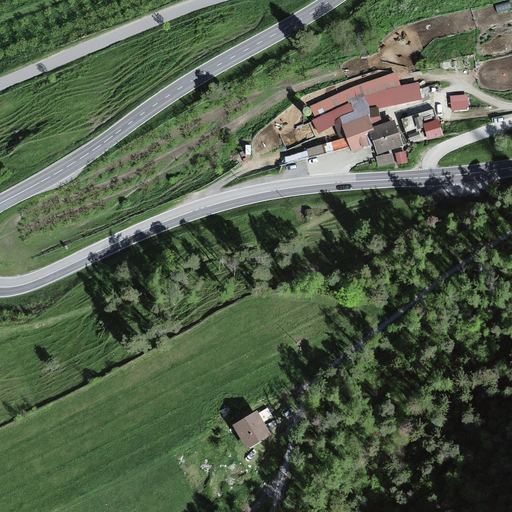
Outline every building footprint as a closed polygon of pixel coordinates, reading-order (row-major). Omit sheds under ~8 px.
[(354,87),(310,106),(316,119),(313,120),(319,134),(337,124),(342,138),(308,150),(310,158),(350,147),(352,151),(373,144),(378,155),(404,146),(395,122),(384,124),(379,109),(422,100),(418,83),(402,86),(396,73),(354,87)] [(467,95),(450,97),(452,112),(469,110),(467,95)] [(428,140),(443,135),(439,121),(424,125),(428,140)] [(396,153),(398,165),(407,163),(405,151),(396,153)] [(392,153),(376,157),(378,167),(394,164),(392,153)] [(257,411),(233,426),(249,451),(273,436),(257,411)]
